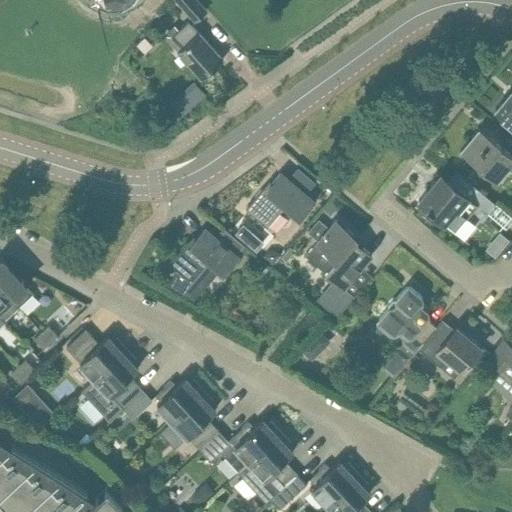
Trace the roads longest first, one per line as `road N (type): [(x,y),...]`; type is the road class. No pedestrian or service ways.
road 1 (unclassified): [(0,148),(126,185),(184,179),(413,17),(464,3),(511,11)]
road 2 (residential): [(0,234),(344,423),(421,479)]
road 3 (residential): [(511,266),(501,278),(466,280),(381,208)]
